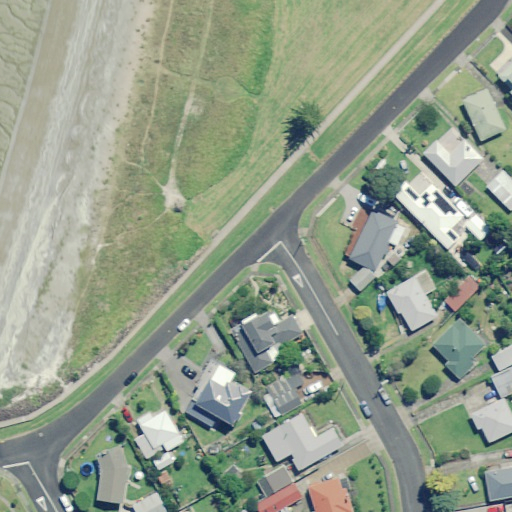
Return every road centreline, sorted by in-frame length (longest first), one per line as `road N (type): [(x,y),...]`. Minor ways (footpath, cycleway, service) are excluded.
road 1 (residential): [(23,450),(75,425),(270,231)]
road 2 (residential): [(270,231),(495,0)]
road 3 (residential): [(270,231),(398,441),(418,511)]
